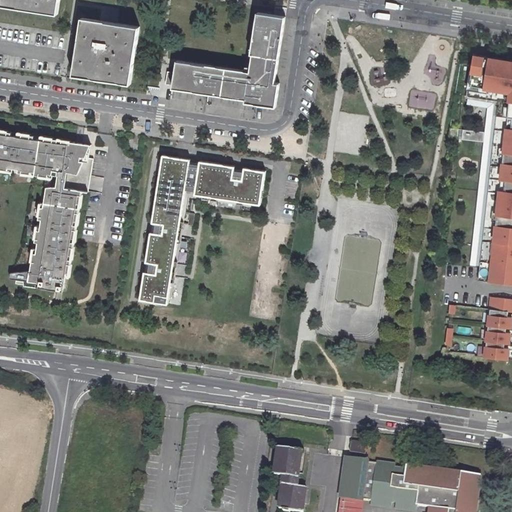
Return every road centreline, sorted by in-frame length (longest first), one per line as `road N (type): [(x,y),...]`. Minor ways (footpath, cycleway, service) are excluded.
road 1 (tertiary): [(70,366),(511,436)]
road 2 (residential): [(318,0),(301,11),(289,107),(276,126),(0,88)]
road 3 (track): [(129,109),(138,57),(161,30),(168,56),(159,113)]
road 4 (residential): [(511,25),(362,0)]
road 5 (tertiary): [(48,511),(70,366)]
